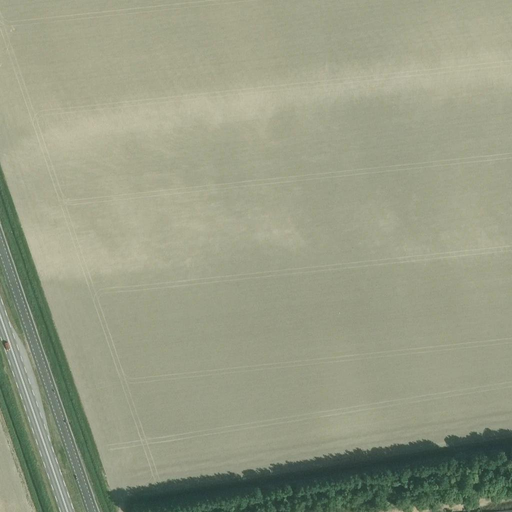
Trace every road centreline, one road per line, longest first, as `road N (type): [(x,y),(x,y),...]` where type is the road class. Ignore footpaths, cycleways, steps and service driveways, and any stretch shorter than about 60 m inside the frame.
road 1 (unclassified): [(92,511),(0,240)]
road 2 (primary): [(67,511),(0,316)]
